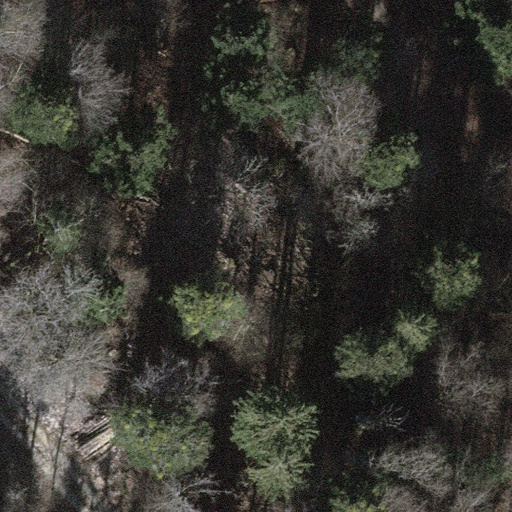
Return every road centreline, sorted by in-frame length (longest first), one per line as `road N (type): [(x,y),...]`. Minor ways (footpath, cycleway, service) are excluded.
road 1 (track): [(511,172),(369,0)]
road 2 (track): [(114,511),(0,370)]
